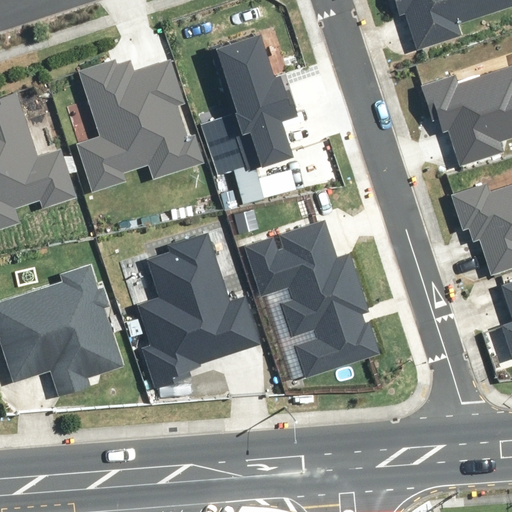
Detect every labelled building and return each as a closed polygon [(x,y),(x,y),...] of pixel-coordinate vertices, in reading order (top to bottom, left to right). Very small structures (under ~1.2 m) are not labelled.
[(511,0),(381,0),(386,16),(395,13),(407,52),(456,36),(453,25),(511,5),(511,0)] [(122,55),(73,70),(93,137),(72,143),(86,190),(117,181),(115,173),(142,164),(147,181),(199,165),(190,135),(181,138),(169,98),(176,96),(165,61),(127,72),(122,55)] [(30,158),(11,99),(0,102),(0,225),(12,222),(7,206),(34,198),(36,206),(68,196),(54,151),(30,158)] [(511,181),(483,191),(480,182),(445,194),(456,228),(464,225),(468,240),(475,238),(486,271),(511,262),(511,181)] [(376,353),(347,252),(333,256),(323,219),(233,245),(247,294),(276,286),(301,375),(376,353)] [(139,337),(153,380),(190,368),(188,363),(260,339),(243,288),(227,293),(205,227),(167,240),(169,246),(148,252),(160,290),(134,299),(146,335),(139,337)] [(94,287),(88,289),(81,267),(56,276),(57,281),(0,301),(0,363),(6,382),(43,369),(52,395),(82,385),(79,377),(115,365),(95,309),(101,307),(94,287)] [(507,320),(493,324),(505,358),(511,355),(511,279),(495,285),(507,320)]
